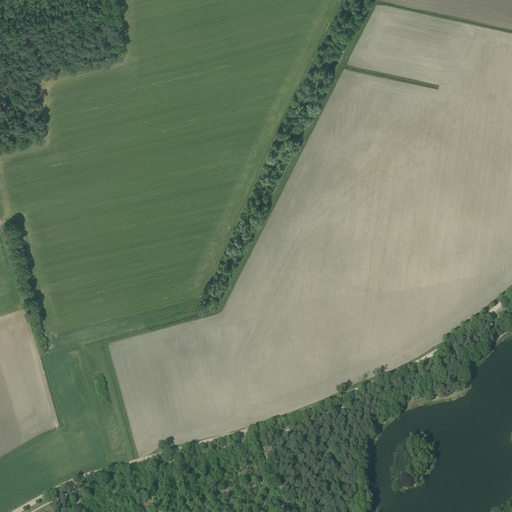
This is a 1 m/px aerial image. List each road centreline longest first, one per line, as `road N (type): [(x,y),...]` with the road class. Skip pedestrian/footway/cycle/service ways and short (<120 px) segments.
road 1 (track): [(511,293),(417,364),(256,429)]
road 2 (track): [(71,480),(256,429)]
